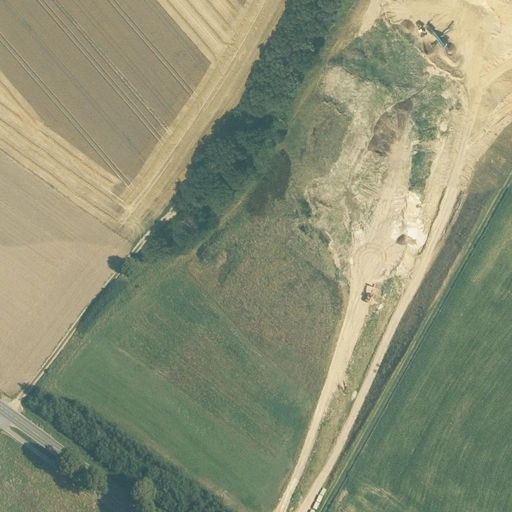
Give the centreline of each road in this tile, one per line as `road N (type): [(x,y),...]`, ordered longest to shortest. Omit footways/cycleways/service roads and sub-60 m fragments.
road 1 (track): [(313,0),(204,180),(105,285),(4,412)]
road 2 (secondary): [(0,409),(139,511)]
